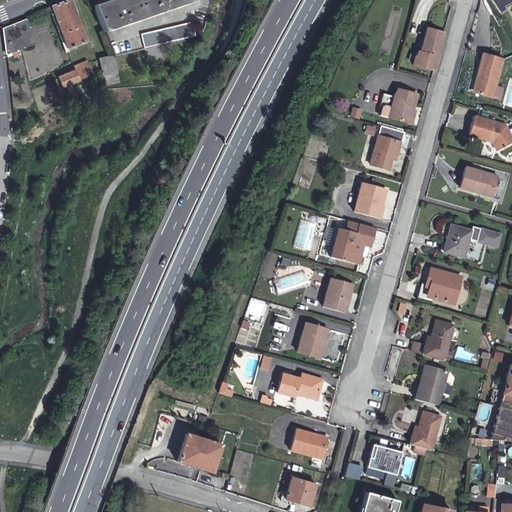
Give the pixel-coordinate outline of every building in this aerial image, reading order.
[(84,42),(68,0),(66,0),(50,6),(66,49),(84,42)] [(187,3),(185,0),(108,0),(93,5),(103,31),(187,3)] [(6,55),(11,53),(17,51),(20,50),(27,47),(36,43),(27,21),(27,20),(3,29),(6,55)] [(193,30),(192,23),(141,35),(144,48),(171,41),(195,36),(193,30)] [(414,64),(435,69),(446,32),(429,27),(422,52),(419,51),(418,56),(416,56),(414,64)] [(117,72),(113,56),(98,59),(100,67),(102,76),(117,72)] [(480,83),(476,96),(493,100),(504,62),(483,56),(476,82),(480,83)] [(73,67),(75,70),(88,64),(87,61),(73,67)] [(75,70),(79,80),(92,75),(88,64),(75,70)] [(79,80),(75,70),(58,77),(63,87),(79,80)] [(380,114),(389,116),(410,122),(417,93),(400,88),(396,93),(395,95),(384,92),(381,105),(383,105),(380,114)] [(352,106),(349,116),(359,119),(362,109),(352,106)] [(474,119),(469,137),(489,143),(489,142),(493,143),(492,144),(498,153),(511,144),(511,137),(506,127),(474,119)] [(363,133),(374,135),(375,126),(364,124),(363,133)] [(381,125),(375,143),(398,149),(400,141),(402,142),(405,131),(381,125)] [(398,149),(375,143),(370,164),(389,169),(392,158),(395,159),(398,149)] [(466,168),(461,189),(492,198),(498,178),(466,168)] [(362,182),(354,211),(378,218),(387,189),(362,182)] [(316,224),(301,220),(293,245),(310,250),(316,224)] [(361,243),(365,244),(370,226),(353,221),(350,231),(346,229),(339,228),(333,248),(339,249),(336,259),(358,264),(361,255),(359,250),(361,243)] [(451,225),(443,252),(464,257),(471,231),(451,225)] [(370,226),(365,244),(369,246),(371,246),(376,228),(370,226)] [(472,228),(470,243),(500,246),(502,231),(472,228)] [(359,250),(361,255),(366,256),(369,246),(361,243),(359,250)] [(330,257),(336,259),(339,249),(333,248),(330,257)] [(261,276),(272,279),(277,262),(266,259),(261,276)] [(426,268),(418,299),(430,303),(432,298),(454,304),(461,277),(426,268)] [(347,299),(350,299),(354,284),(332,278),(324,307),(343,312),(347,299)] [(411,317),(415,306),(399,302),(396,313),(411,317)] [(414,341),(411,352),(442,361),(452,326),(435,322),(430,339),(427,338),(425,344),(414,341)] [(321,358),(323,352),(321,349),(322,345),(324,345),(329,329),(306,323),(298,351),(321,358)] [(470,361),(472,352),(456,349),(454,358),(470,361)] [(258,368),(267,371),(272,357),(262,354),(258,368)] [(479,367),(485,368),(488,356),(482,354),(479,367)] [(511,440),(511,363),(511,364),(500,404),(490,439),(492,439),(498,440),(511,440)] [(420,381),(415,400),(428,403),(437,406),(447,372),(428,367),(424,381),(420,381)] [(297,394),(301,396),(302,392),(304,391),(307,392),(307,393),(319,396),(324,380),(302,374),(300,378),(282,373),(277,392),(296,398),(297,394)] [(223,381),(219,392),(231,395),(233,390),(225,388),(228,383),(223,381)] [(302,392),(301,396),(318,401),(319,396),(307,393),(307,392),(304,391),(302,392)] [(426,450),(430,451),(439,419),(423,414),(419,429),(415,428),(410,445),(426,450)] [(297,427),(291,449),(323,457),(327,439),(314,435),(315,432),(297,427)] [(186,433),(176,461),(189,465),(189,464),(200,468),(199,469),(211,473),(220,445),(186,433)] [(373,444),(366,467),(395,475),(402,453),(373,444)] [(415,447),(414,453),(425,456),(426,450),(415,447)] [(154,470),(193,477),(195,467),(155,460),(154,470)] [(504,483),(505,464),(496,463),(495,483),(504,483)] [(291,477),(285,499),(309,505),(314,484),(291,477)] [(486,497),(494,498),(494,497),(495,485),(487,485),(486,497)] [(366,493),(360,511),(393,511),(397,501),(366,493)] [(494,498),(492,511),(511,511),(511,498),(494,497),(494,498)]
